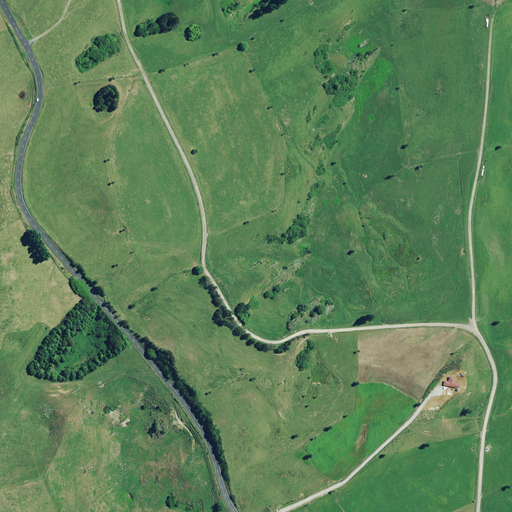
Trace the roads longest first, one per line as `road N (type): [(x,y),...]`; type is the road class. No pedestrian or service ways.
road 1 (track): [(478,511),(495,377),(484,344),(473,330),(446,324),(308,330),(270,342),(243,329),(204,268),(201,201),(127,40),(118,0)]
road 2 (unclassified): [(234,511),(211,448),(178,395),(21,203),(19,159),(40,84),(0,0)]
road 3 (track): [(473,330),(469,220),(492,18)]
